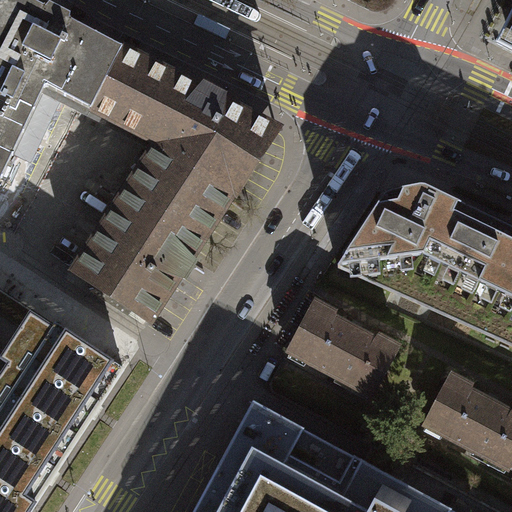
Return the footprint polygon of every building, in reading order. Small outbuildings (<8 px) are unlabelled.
[(0,0),(0,64),(46,86),(91,110),(123,50),(70,23),(70,17),(50,7),(47,11),(24,0),(0,0)] [(511,12),(495,45),(511,53),(511,12)] [(157,145),(234,195),(236,196),(265,153),(279,130),(253,117),(224,102),(225,97),(205,86),(201,90),(123,50),(91,110),(157,145)] [(46,86),(0,64),(0,182),(9,164),(46,86)] [(46,86),(9,164),(29,174),(62,105),(153,152),(157,145),(91,110),(46,86)] [(234,195),(157,145),(153,152),(74,271),(150,322),(180,278),(185,279),(196,264),(192,259),(234,195)] [(388,195),(385,198),(338,268),(511,346),(511,230),(471,211),(427,190),(424,189),(420,188),(407,191),(392,194),(388,195)] [(336,313),(315,302),(289,352),(373,397),(400,347),(379,336),(376,341),(334,318),(336,313)] [(0,511),(31,511),(124,371),(55,325),(0,409),(0,511)] [(510,469),(511,465),(511,413),(470,391),(472,386),(452,376),(425,425),(509,470),(510,469)] [(446,511),(448,509),(350,456),(335,483),(286,456),(301,429),(251,402),(248,406),(190,511),(446,511)]
